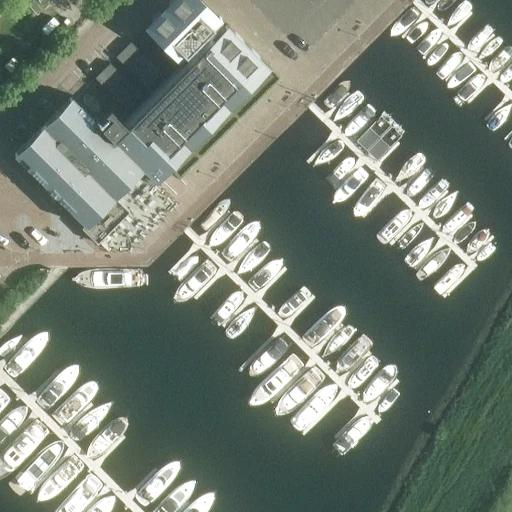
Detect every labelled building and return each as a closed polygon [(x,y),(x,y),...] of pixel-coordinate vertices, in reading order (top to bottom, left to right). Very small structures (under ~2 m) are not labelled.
[(201,0),(169,0),(143,27),(178,62),(221,19),(201,0)] [(109,108),(96,121),(142,169),(155,182),(269,67),(226,24),(125,125),(109,108)] [(130,41),(115,56),(146,87),(161,72),(130,41)] [(109,62),(94,78),(124,108),(139,93),(109,62)] [(71,97),(13,155),(84,225),(81,228),(97,243),(129,211),(115,197),(142,169),(96,121),(71,97)]
